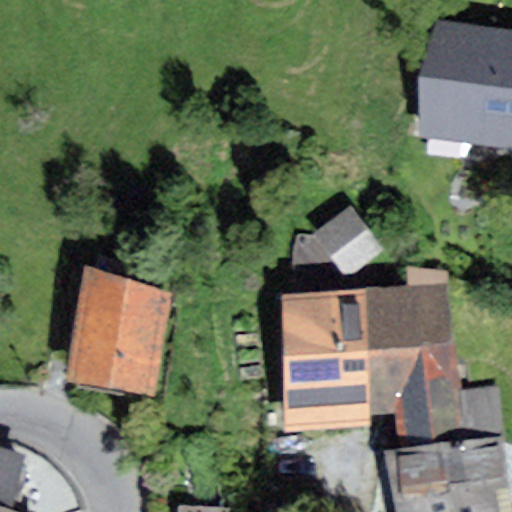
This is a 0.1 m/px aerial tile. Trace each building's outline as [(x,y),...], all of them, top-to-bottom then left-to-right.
[(511,34),(446,23),(428,129),(511,143),(511,34)] [(385,251),(351,208),(315,236),(349,279),(385,251)] [(87,272),(69,377),(152,392),(171,286),(87,272)] [(438,431),(464,430),(494,429),(493,389),(453,390),(450,290),(290,295),(294,425),(371,422),(371,412),(402,411),(403,432),(438,431)] [(399,511),(497,511),(492,488),(506,485),(495,435),(398,456),(406,490),(396,492),(399,511)] [(228,511),(229,493),(181,492),(181,511),(228,511)]
